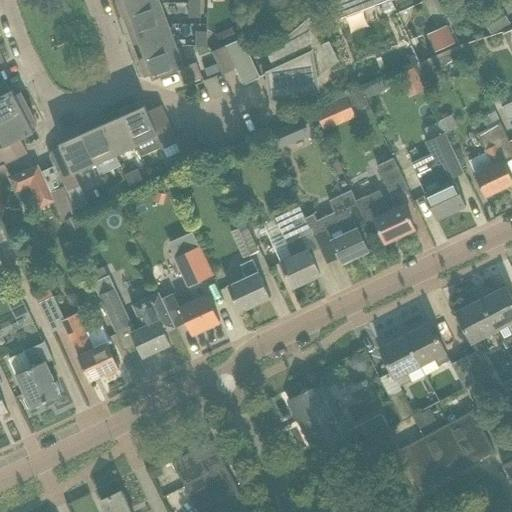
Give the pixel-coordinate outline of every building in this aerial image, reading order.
[(116,0),(123,17),(160,3),(158,0),(116,0)] [(185,0),(175,0),(176,18),(187,18),(185,0)] [(333,0),(331,1),(338,20),(389,0),(333,0)] [(135,31),(136,36),(168,24),(160,3),(123,17),(129,34),(135,31)] [(200,3),(189,3),(189,18),(200,18),(200,3)] [(499,9),(482,19),(490,33),(507,23),(499,9)] [(317,91),(312,63),(321,60),(328,69),(338,61),(329,41),(321,45),(309,18),(266,53),(274,69),(270,71),(270,73),(275,71),(278,78),(268,82),(279,106),(294,94),(317,91)] [(133,42),(139,59),(175,46),(168,24),(136,36),(138,40),(133,42)] [(446,26),(434,31),(442,49),(454,43),(446,26)] [(511,47),(511,29),(503,34),(510,48),(511,47)] [(225,30),(217,34),(221,43),(229,40),(225,30)] [(196,46),(207,46),(207,32),(196,32),(196,46)] [(224,46),(235,69),(243,85),(260,77),(242,38),(224,46)] [(459,46),(436,56),(441,66),(466,54),(462,44),(459,46)] [(175,46),(139,59),(145,76),(151,74),(153,80),(178,70),(183,84),(202,77),(196,62),(183,67),(175,46)] [(222,74),(235,69),(224,46),(212,51),(222,74)] [(216,64),(204,69),(207,77),(219,72),(216,64)] [(412,68),(397,75),(407,97),(422,90),(412,68)] [(379,81),(361,89),(365,98),(383,89),(379,81)] [(358,90),(346,96),(353,111),(368,105),(365,98),(361,89),(358,90)] [(0,123),(28,108),(20,92),(15,95),(12,90),(0,96),(0,123)] [(313,111),(323,131),(354,115),(344,96),(313,111)] [(174,137),(168,124),(160,106),(147,112),(144,106),(139,108),(137,103),(120,110),(136,146),(156,137),(162,149),(176,143),(184,160),(196,155),(185,132),(174,137)] [(0,123),(0,138),(4,146),(0,148),(0,180),(10,175),(4,164),(27,152),(20,140),(34,132),(31,127),(37,124),(28,108),(0,123)] [(106,123),(102,125),(115,155),(136,146),(120,110),(104,117),(106,123)] [(301,118),(266,133),(273,150),(308,135),(301,118)] [(95,121),(79,128),(94,164),(115,155),(102,125),(98,126),(95,121)] [(477,134),(486,153),(469,161),(476,178),(485,196),(511,183),(511,178),(504,161),(511,157),(511,147),(500,123),(477,134)] [(94,164),(79,128),(62,136),(64,141),(59,143),(70,168),(57,174),(63,187),(51,192),(62,215),(73,209),(66,192),(80,186),(74,173),(94,164)] [(437,165),(416,175),(436,219),(466,205),(454,180),(453,180),(451,178),(464,172),(445,132),(426,141),(437,165)] [(408,190),(392,155),(375,163),(392,198),(408,190)] [(49,190),(54,201),(55,200),(38,164),(9,178),(16,192),(34,183),(39,194),(49,190)] [(142,179),(138,169),(124,175),(129,185),(142,179)] [(124,194),(122,191),(119,184),(106,190),(109,197),(110,200),(124,194)] [(357,203),(351,190),(328,201),(344,234),(331,240),(342,264),(368,251),(354,221),(363,217),(357,203)] [(378,193),(357,203),(363,217),(371,213),(386,243),(415,230),(403,204),(387,212),(378,193)] [(284,269),(292,288),(320,275),(311,257),(308,250),(307,250),(302,238),(312,233),(299,205),(275,217),(284,237),(293,257),(280,263),(284,269)] [(76,216),(64,221),(70,233),(82,228),(76,216)] [(259,250),(246,224),(230,233),(243,258),(259,250)] [(195,301),(180,308),(191,334),(220,321),(211,303),(200,281),(213,275),(200,246),(173,258),(187,287),(188,287),(195,301)] [(270,298),(262,279),(252,260),(240,265),(246,278),(228,287),(231,294),(240,312),(270,298)] [(131,323),(119,297),(109,275),(93,282),(103,304),(115,331),(131,323)] [(506,349),(511,345),(511,297),(507,287),(481,300),(496,329),(506,349)] [(17,290),(5,296),(17,322),(29,316),(17,290)] [(175,328),(169,315),(159,292),(138,302),(131,305),(142,328),(132,333),(134,339),(143,357),(170,344),(164,333),(175,328)] [(119,368),(110,350),(108,346),(112,344),(103,324),(85,333),(76,313),(64,319),(53,296),(39,303),(52,332),(64,327),(90,382),(103,375),(107,377),(115,373),(116,369),(119,368)] [(475,351),(477,355),(480,353),(488,349),(482,336),(496,329),(481,300),(455,314),(470,342),(475,351)] [(430,324),(405,337),(420,365),(432,358),(437,367),(449,360),(430,324)] [(420,365),(405,337),(380,349),(387,363),(385,364),(392,379),(395,378),(399,386),(411,380),(406,372),(420,365)] [(60,395),(45,362),(52,358),(45,342),(26,351),(8,359),(16,375),(24,393),(23,394),(25,398),(26,397),(26,398),(32,409),(60,395)] [(356,354),(352,360),(353,367),(359,371),(366,369),(370,363),(369,356),(363,352),(356,354)] [(463,389),(476,382),(472,373),(463,358),(450,365),(463,389)] [(486,366),(472,373),(476,382),(485,400),(499,392),(486,366)] [(511,382),(503,387),(504,390),(507,396),(511,392),(511,382)] [(289,402),(314,451),(347,434),(322,385),(289,402)] [(388,397),(401,422),(413,416),(400,390),(388,397)] [(429,408),(414,416),(420,428),(435,420),(429,408)] [(473,412),(448,425),(470,465),(494,452),(473,412)] [(381,414),(350,430),(358,445),(389,429),(381,414)] [(448,425),(423,438),(445,478),(470,465),(448,425)] [(445,478),(423,438),(399,451),(420,491),(445,478)] [(171,462),(184,486),(225,465),(212,440),(171,462)] [(511,460),(502,466),(511,483),(511,460)] [(158,463),(150,467),(156,477),(163,473),(158,463)] [(184,486),(197,511),(238,490),(225,465),(184,486)] [(197,511),(249,511),(238,490),(197,511)] [(131,511),(130,509),(122,491),(100,502),(104,511),(131,511)]
